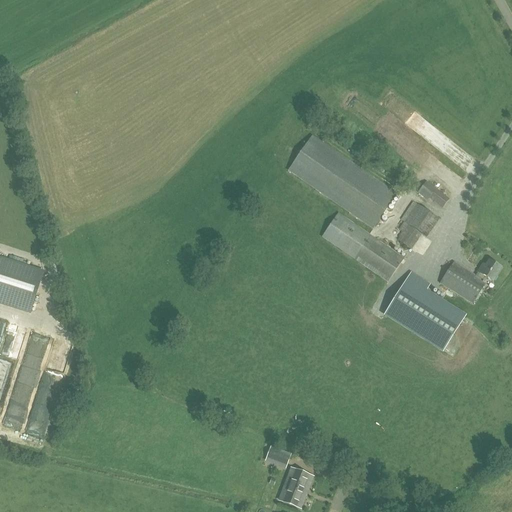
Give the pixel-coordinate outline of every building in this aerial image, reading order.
[(312,138),(288,172),(373,230),(396,196),(312,138)] [(427,182),(423,188),(418,194),(428,202),(428,201),(430,199),(443,208),(450,200),(437,189),(427,182)] [(415,246),(421,236),(422,235),(425,237),(426,239),(439,219),(437,218),(414,203),(402,221),(404,223),(399,230),(402,232),(398,237),(400,238),(398,241),(412,251),(415,246)] [(339,214),(322,238),(388,283),(404,259),(339,214)] [(44,273),(0,258),(0,302),(31,313),(44,273)] [(493,282),(502,268),(490,261),(484,269),(481,268),(476,276),(485,282),(487,278),(493,282)] [(485,282),(476,276),(454,263),(441,285),(473,305),(486,285),(484,284),(485,282)] [(427,291),(431,284),(411,272),(384,316),(443,353),(466,315),(427,291)] [(17,327),(15,333),(19,334),(16,348),(11,347),(9,356),(17,358),(24,329),(17,327)] [(290,456),(270,448),(266,458),(287,466),(290,456)] [(278,501),(302,510),(315,477),(291,468),(278,501)]
